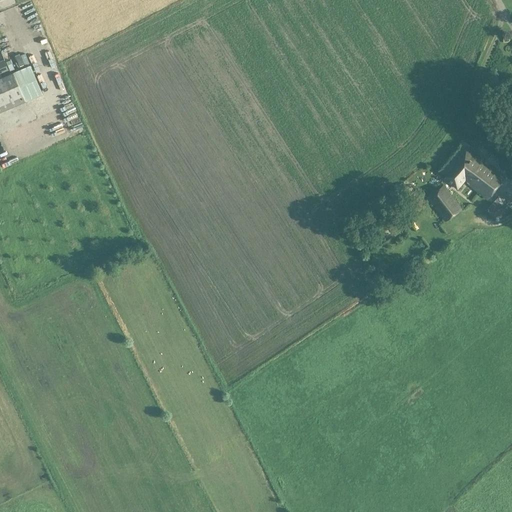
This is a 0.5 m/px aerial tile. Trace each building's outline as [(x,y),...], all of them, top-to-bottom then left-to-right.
[(26,28),(28,33),(36,29),(34,24),(26,28)] [(10,52),(12,61),(25,58),(23,49),(10,52)] [(30,65),(0,78),(0,111),(42,93),(30,65)] [(457,188),(463,181),(486,199),(504,178),(482,160),(483,159),(469,148),(444,178),(457,188)] [(443,185),(427,198),(445,222),(461,209),(443,185)] [(511,205),(500,195),(485,211),(497,221),(511,205)]
